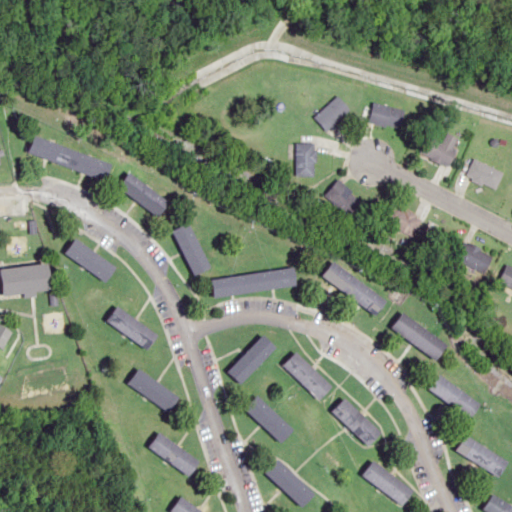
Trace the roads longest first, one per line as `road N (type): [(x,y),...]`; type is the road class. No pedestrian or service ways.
road 1 (residential): [(240,511),(181,330),(140,261),(94,219),(43,198),(0,198)]
road 2 (residential): [(446,511),(392,388),(333,343),(271,319),(181,330)]
road 3 (residential): [(363,158),(511,237)]
